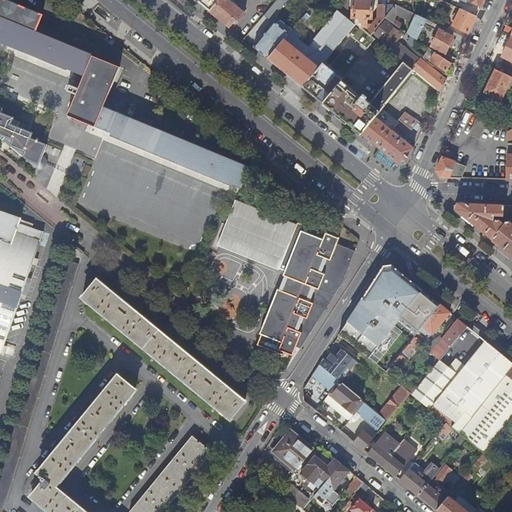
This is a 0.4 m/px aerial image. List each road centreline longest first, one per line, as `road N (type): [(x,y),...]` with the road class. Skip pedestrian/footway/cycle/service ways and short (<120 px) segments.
road 1 (primary): [(107,0),(390,229)]
road 2 (residential): [(281,398),(0,169)]
road 3 (primary): [(403,206),(149,0)]
road 4 (residential): [(418,185),(501,0)]
road 5 (residential): [(281,398),(390,229)]
road 6 (residential): [(420,511),(281,398)]
road 7 (primary): [(390,229),(511,328)]
road 8 (primary): [(511,294),(403,206)]
road 9 (residential): [(208,511),(281,398)]
